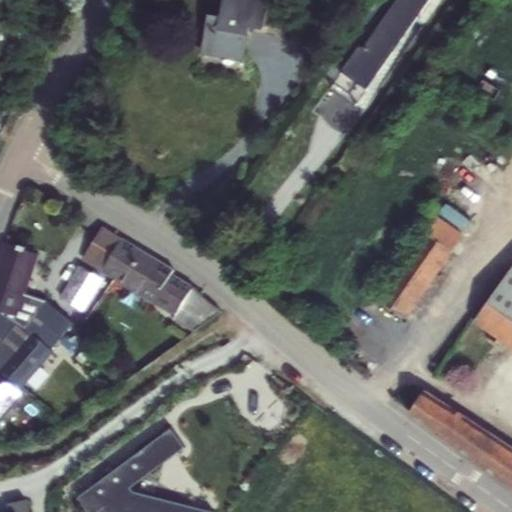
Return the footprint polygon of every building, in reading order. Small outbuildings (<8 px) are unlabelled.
[(206,0),(204,11),(191,9),(184,46),(227,55),(235,19),(246,22),(250,0),(206,0)] [(346,54),(367,68),(415,0),(384,0),(364,28),(360,26),(342,51),(346,54)] [(356,84),(367,68),(346,54),(335,69),(356,84)] [(468,228),(475,217),(450,201),(443,212),(468,228)] [(433,206),(365,297),(393,316),(460,223),(433,206)] [(58,337),(69,324),(41,298),(15,293),(20,278),(29,280),(39,246),(17,239),(15,246),(9,244),(7,248),(0,245),(0,316),(18,326),(26,311),(30,314),(0,348),(0,376),(10,385),(54,334),(58,337)] [(176,280),(110,243),(92,270),(167,313),(163,316),(182,336),(211,316),(176,280)] [(511,455),(416,386),(398,411),(511,494),(511,249),(507,246),(458,317),(511,354),(511,455)] [(80,264),(62,293),(86,308),(104,278),(80,264)] [(198,439),(183,419),(103,479),(127,511),(219,511),(225,503),(146,483),(143,479),(198,439)] [(89,489),(106,511),(127,511),(103,479),(89,489)] [(23,507),(24,509),(43,506),(40,492),(22,495),(23,507)]
